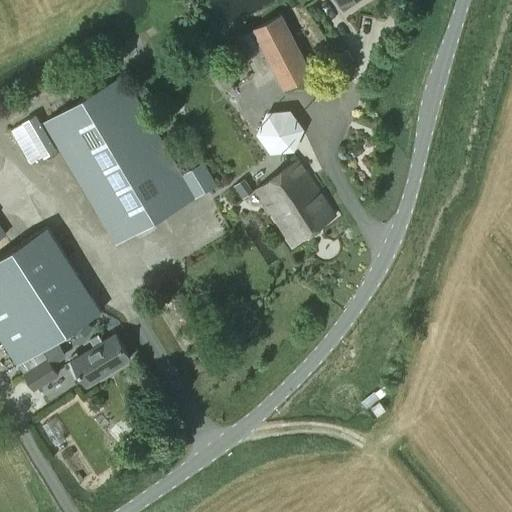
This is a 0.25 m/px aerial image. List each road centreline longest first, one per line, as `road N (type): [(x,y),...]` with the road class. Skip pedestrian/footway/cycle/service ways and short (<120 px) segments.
road 1 (tertiary): [(463,0),(414,180),(367,288),(323,349),(235,434),(125,511)]
road 2 (track): [(214,450),(54,198),(0,145)]
road 3 (track): [(364,444),(321,427),(235,434)]
